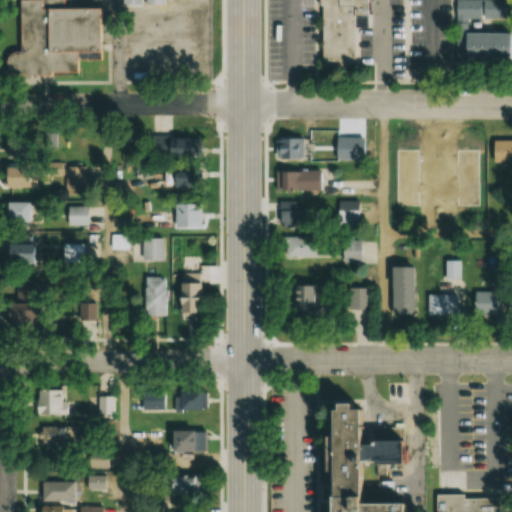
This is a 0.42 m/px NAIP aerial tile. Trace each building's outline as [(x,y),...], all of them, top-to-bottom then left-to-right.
[(17,0),(57,0),(57,13),(90,13),(90,66),(70,66),(70,79),(8,79),(3,75),(2,64),(7,58),(14,58),(13,5),(17,0)] [(322,0),(322,64),(354,64),(354,16),(366,16),(366,0),(322,0)] [(469,0),(469,18),(502,18),(502,0),(469,0)] [(453,63),(510,63),(510,33),(466,33),(466,23),(452,23),(453,63)] [(192,136),(148,136),(148,157),(192,157),(192,136)] [(303,138),(277,138),(277,160),(303,160),(303,138)] [(490,162),(511,161),(511,138),(490,139),(490,162)] [(5,157),(17,157),(17,144),(5,144),(5,157)] [(421,172),(442,172),(442,152),(421,152),(421,172)] [(86,163),(38,164),(38,176),(65,176),(65,195),(86,195),(86,163)] [(1,166),(1,187),(32,187),(32,166),(1,166)] [(194,171),(164,171),(164,187),(194,187),(194,171)] [(277,172),(277,191),(318,191),(318,172),(277,172)] [(26,222),(26,202),(3,202),(4,222),(26,222)] [(300,202),(279,202),(279,225),(300,225),(300,202)] [(153,227),(203,227),(203,203),(173,203),(173,211),(153,211),(153,227)] [(65,225),(88,225),(88,206),(65,206),(65,225)] [(33,262),(33,236),(2,236),(2,262),(33,262)] [(313,237),(282,237),(282,257),(313,257),(313,237)] [(162,261),(162,238),(141,238),(141,261),(162,261)] [(361,240),(341,240),(341,262),(361,262),(361,240)] [(61,262),(85,262),(85,243),(61,243),(61,262)] [(457,277),(457,270),(449,270),(449,266),(455,266),(455,261),(445,261),(445,277),(457,277)] [(143,316),(165,316),(165,277),(143,277),(143,316)] [(200,316),(200,283),(177,283),(177,316),(200,316)] [(13,302),(3,302),(3,326),(38,326),(38,286),(13,286),(13,302)] [(315,319),(315,286),(290,286),(290,319),(315,319)] [(496,292),(471,292),(471,315),(496,315),(496,292)] [(456,293),(426,293),(426,315),(456,315),(456,293)] [(93,325),(96,305),(85,303),(82,323),(93,325)] [(68,415),(68,389),(35,389),(35,415),(68,415)] [(140,411),(206,411),(205,391),(140,391),(140,411)] [(98,416),(115,416),(115,396),(98,396),(98,416)] [(328,511),(396,511),(396,506),(350,506),(350,494),(356,494),(356,459),(400,459),(400,442),(357,442),(357,408),(348,408),(348,402),(333,402),(333,409),(329,409),(329,432),(323,432),(323,471),(328,471),(328,511)] [(36,448),(78,448),(78,426),(36,427),(36,448)] [(189,452),(189,431),(167,431),(167,452),(189,452)] [(87,466),(107,466),(107,453),(87,453),(87,466)] [(85,489),(105,489),(105,475),(85,476),(85,489)] [(199,475),(163,475),(163,494),(199,494),(199,475)] [(73,481),(38,481),(38,501),(73,501),(73,481)] [(434,511),(434,493),(462,492),(461,497),(497,496),(497,511),(434,511)]
